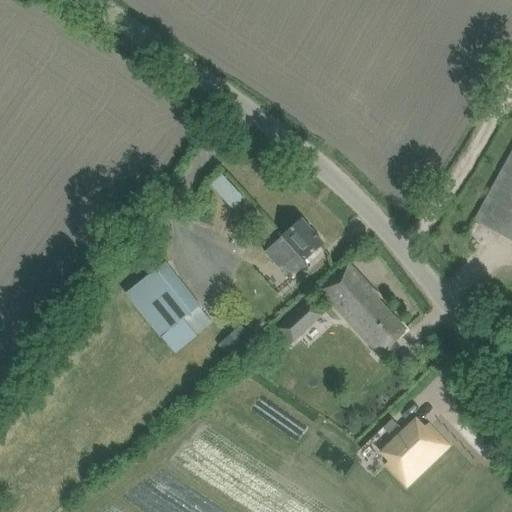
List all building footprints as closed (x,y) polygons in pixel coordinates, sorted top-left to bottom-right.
[(511,239),(511,155),(477,220),(511,239)] [(221,205),(232,197),(216,176),(205,185),(221,205)] [(324,243),(302,219),(265,252),(290,279),(299,272),(295,268),(324,243)] [(166,262),(127,293),(158,338),(185,318),(197,333),(212,321),(200,305),(166,262)] [(349,265),(322,290),(380,353),(405,330),(377,300),(379,298),(349,265)] [(325,313),(311,297),(277,328),(292,343),(325,313)] [(242,324),(219,344),(229,355),(251,335),(242,324)] [(393,419),(384,427),(390,433),(398,425),(393,419)] [(424,430),(416,421),(384,451),(392,460),(388,464),(407,484),(448,446),(429,425),(424,430)]
